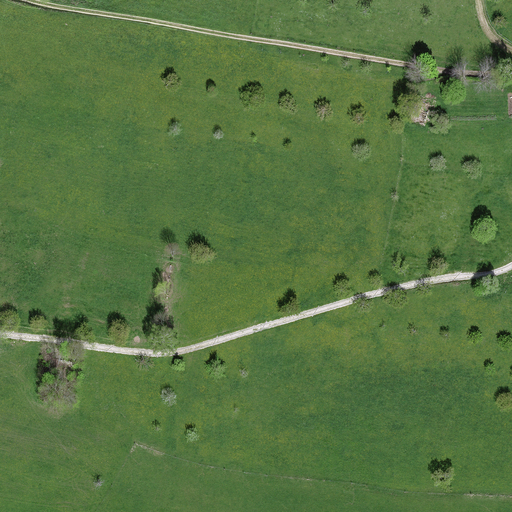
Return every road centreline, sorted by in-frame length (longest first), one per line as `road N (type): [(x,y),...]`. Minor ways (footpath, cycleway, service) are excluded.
road 1 (track): [(0,334),(171,353),(361,295),(511,265)]
road 2 (track): [(511,72),(431,68),(28,0)]
